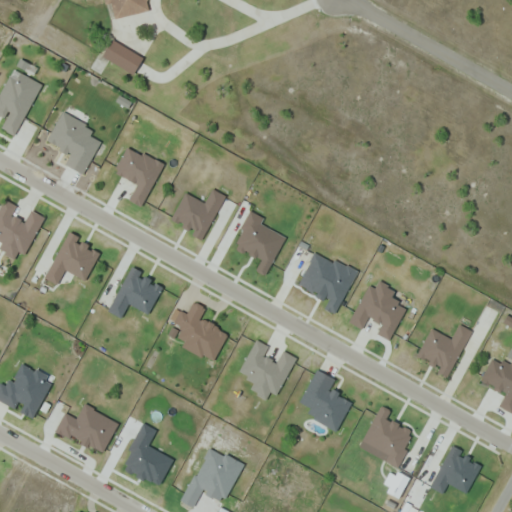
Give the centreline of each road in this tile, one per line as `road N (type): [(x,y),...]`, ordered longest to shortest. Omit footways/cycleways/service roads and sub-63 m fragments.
road 1 (residential): [(0,159),(511,443)]
road 2 (residential): [(511,91),(346,0)]
road 3 (residential): [(0,433),(141,511)]
